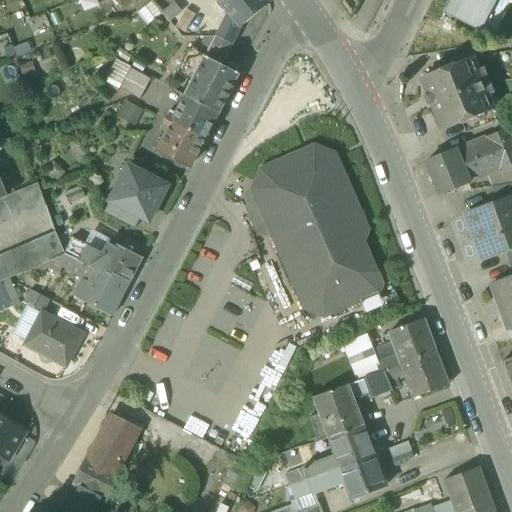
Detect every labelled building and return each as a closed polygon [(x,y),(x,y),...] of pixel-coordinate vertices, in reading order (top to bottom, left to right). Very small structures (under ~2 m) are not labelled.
[(96,0),(82,0),(79,1),(83,13),(99,7),(96,0)] [(113,0),(123,12),(138,0),(113,0)] [(217,0),(229,13),(240,28),(268,5),(264,0),(217,0)] [(479,32),(495,0),(450,0),(443,14),(479,32)] [(149,28),(163,16),(151,2),(136,14),(149,28)] [(163,16),(169,23),(181,13),(175,6),(163,16)] [(229,13),(216,38),(231,46),(240,28),(229,13)] [(177,30),(185,35),(195,20),(187,14),(177,30)] [(200,55),(206,58),(216,38),(209,38),(200,55)] [(220,66),(231,46),(216,38),(206,58),(205,58),(220,66)] [(176,75),(192,84),(205,58),(206,58),(200,55),(189,49),(176,75)] [(220,66),(205,58),(192,84),(185,98),(217,114),(238,75),(220,66)] [(421,82),(443,132),(493,110),(471,60),(421,82)] [(106,83),(119,90),(130,70),(117,62),(106,83)] [(119,90),(139,101),(151,81),(130,70),(119,90)] [(204,141),(217,114),(185,98),(177,114),(172,112),(167,122),(204,141)] [(144,112),(126,101),(116,118),(134,128),(144,112)] [(189,168),(204,141),(167,122),(163,130),(169,134),(159,152),(189,168)] [(423,166),(437,198),(487,176),(511,164),(511,139),(511,140),(507,129),(423,166)] [(303,311),(324,319),(360,303),(379,295),(383,286),(364,243),(369,231),(335,154),(314,146),(259,170),(250,191),(252,195),(248,197),(247,199),(254,214),(256,215),(260,213),(271,237),(303,311)] [(64,172),(53,162),(45,172),(56,181),(64,172)] [(511,164),(487,176),(493,188),(511,184),(511,164)] [(140,219),(148,223),(167,187),(128,167),(109,203),(140,219)] [(25,190),(14,194),(23,216),(45,207),(41,194),(37,184),(25,190)] [(491,189),(496,205),(511,198),(511,184),(493,188),(491,189)] [(80,188),(64,194),(69,206),(84,199),(80,188)] [(265,240),(271,237),(260,213),(256,215),(254,214),(247,199),(248,197),(252,195),(250,191),(244,193),(242,202),(257,236),(265,240)] [(12,221),(23,216),(14,194),(7,197),(3,199),(12,221)] [(465,216),(481,259),(504,251),(511,247),(511,198),(496,205),(465,216)] [(0,222),(1,226),(12,221),(3,199),(0,200),(0,222)] [(104,214),(135,230),(140,219),(109,203),(104,214)] [(92,232),(85,246),(102,255),(109,242),(110,240),(92,232)] [(54,233),(43,238),(53,260),(64,255),(54,233)] [(42,265),(53,260),(43,238),(32,242),(42,265)] [(72,239),(64,256),(94,271),(111,279),(113,274),(129,283),(142,259),(109,242),(102,255),(85,246),(72,239)] [(31,269),(42,265),(32,242),(21,247),(31,269)] [(20,274),(31,269),(21,247),(10,252),(20,274)] [(0,259),(9,280),(20,274),(10,252),(0,256),(0,259)] [(63,269),(89,282),(94,271),(64,256),(64,255),(53,260),(42,265),(31,269),(40,274),(50,270),(60,275),(63,269)] [(0,283),(9,280),(0,259),(0,283)] [(111,279),(94,271),(89,282),(80,299),(112,315),(129,283),(113,274),(111,279)] [(0,283),(0,313),(20,305),(9,280),(0,283)] [(511,280),(491,288),(508,331),(511,329),(511,280)] [(30,292),(25,302),(43,312),(49,301),(30,292)] [(384,307),(379,295),(360,303),(365,315),(384,307)] [(27,343),(42,314),(27,306),(12,335),(27,343)] [(25,347),(65,368),(82,335),(42,314),(27,343),(25,347)] [(398,355),(402,366),(436,354),(423,319),(389,332),(393,343),(398,355)] [(346,344),(352,360),(374,352),(374,351),(368,335),(346,344)] [(398,355),(393,343),(374,351),(374,352),(378,362),(398,355)] [(378,362),(374,352),(352,360),(360,381),(363,380),(366,379),(382,373),(378,362)] [(448,386),(436,354),(402,366),(384,372),(388,382),(405,376),(414,399),(448,386)] [(378,362),(382,373),(384,372),(402,366),(398,355),(378,362)] [(511,359),(501,364),(511,391),(511,359)] [(366,379),(363,380),(368,394),(370,398),(392,391),(388,382),(384,372),(382,373),(366,379)] [(353,399),(368,394),(363,380),(360,381),(348,385),(353,399)] [(313,398),(319,414),(328,439),(365,426),(366,425),(360,409),(358,410),(353,399),(348,385),(313,398)] [(245,407),(229,441),(244,448),(259,414),(245,407)] [(455,423),(451,409),(440,413),(445,426),(455,423)] [(320,442),(328,439),(319,414),(310,417),(320,442)] [(0,455),(8,461),(24,433),(0,418),(0,455)] [(88,461),(114,475),(136,432),(110,418),(88,461)] [(332,450),(335,456),(339,469),(376,456),(365,426),(328,439),(332,450)] [(408,443),(387,451),(391,460),(412,452),(408,443)] [(327,474),(339,469),(335,456),(323,461),(327,474)] [(376,456),(339,469),(343,479),(350,499),(387,486),(376,456)] [(87,461),(75,485),(77,486),(70,500),(68,499),(61,511),(96,511),(103,500),(105,501),(117,477),(114,475),(88,461),(87,461)] [(262,463),(249,488),(257,492),(271,466),(269,461),(262,463)] [(309,481),(327,474),(323,461),(304,468),(309,481)] [(255,474),(234,462),(223,484),(244,495),(255,474)] [(291,473),(295,486),(309,481),(304,468),(291,473)] [(331,484),(343,479),(339,469),(327,474),(331,484)] [(451,503),(454,511),(463,511),(490,502),(478,469),(442,482),(451,503)] [(314,490),(331,484),(327,474),(309,481),(313,491),(314,490)] [(313,491),(309,481),(295,486),(299,496),(313,491)] [(294,511),(296,511),(319,504),(314,490),(313,491),(299,496),(290,499),(293,506),(294,511)] [(494,511),(490,502),(463,511),(494,511)] [(454,511),(451,503),(429,511),(454,511)]
